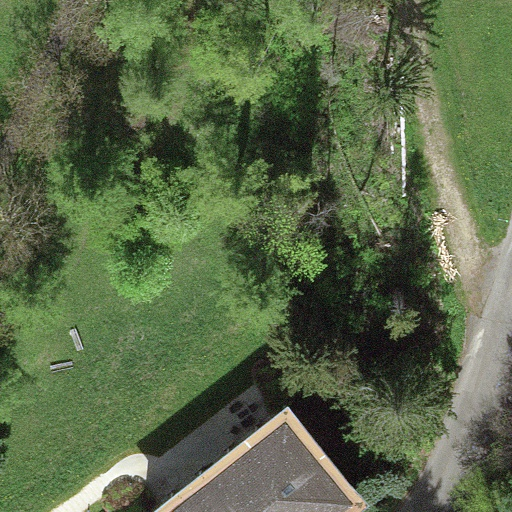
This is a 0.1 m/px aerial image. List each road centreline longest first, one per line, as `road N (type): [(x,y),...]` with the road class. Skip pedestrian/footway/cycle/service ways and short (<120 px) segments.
road 1 (track): [(492,345),(393,0)]
road 2 (track): [(424,511),(447,478),(511,276)]
